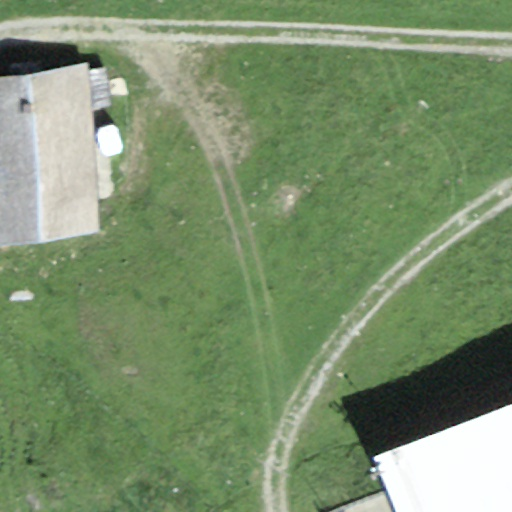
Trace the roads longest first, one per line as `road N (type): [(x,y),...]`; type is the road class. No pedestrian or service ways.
road 1 (track): [(511,43),(0,31)]
road 2 (track): [(511,191),(400,271),(346,330),(279,446),(279,511)]
